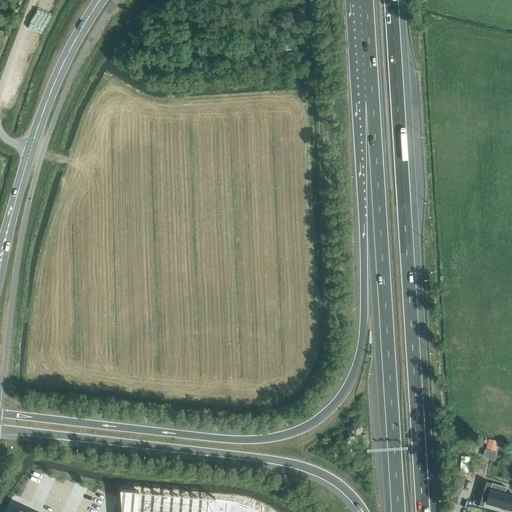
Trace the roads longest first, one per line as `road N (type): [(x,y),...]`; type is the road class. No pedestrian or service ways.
road 1 (motorway): [(376,216),(353,376),(314,422),(284,435),(230,440),(0,413)]
road 2 (motorway): [(424,511),(395,0)]
road 3 (motorway): [(0,430),(284,462),(333,480),(364,511)]
road 4 (motorway): [(376,216),(394,511)]
road 5 (secondary): [(0,261),(47,101),(100,0)]
road 6 (motorway): [(362,0),(376,216)]
